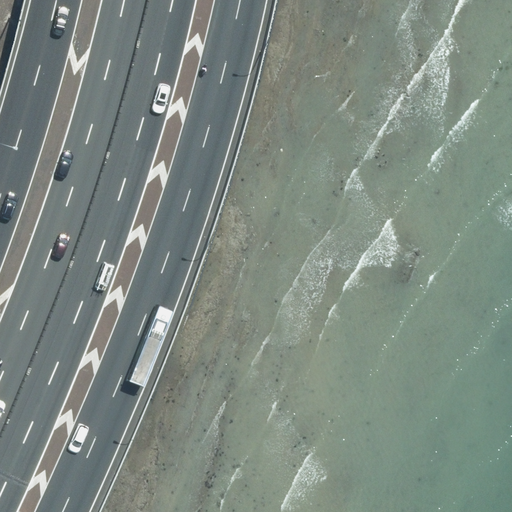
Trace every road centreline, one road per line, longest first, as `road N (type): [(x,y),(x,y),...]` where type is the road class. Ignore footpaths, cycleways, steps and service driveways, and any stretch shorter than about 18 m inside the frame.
road 1 (motorway): [(240,0),(186,203),(63,511)]
road 2 (motorway): [(0,442),(100,175),(149,0)]
road 3 (motorway): [(0,203),(59,0)]
